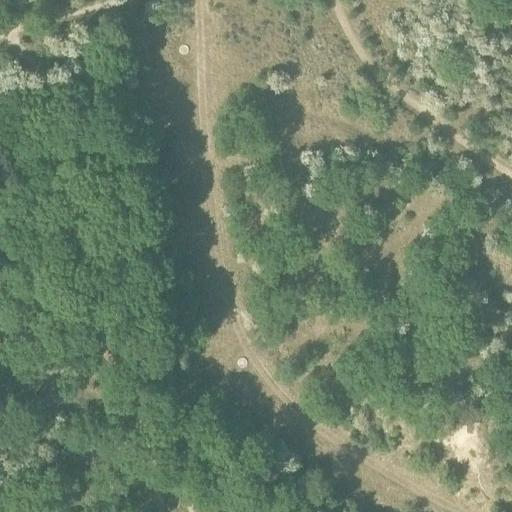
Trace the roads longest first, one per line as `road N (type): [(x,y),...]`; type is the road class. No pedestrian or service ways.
road 1 (track): [(452,511),(327,428),(255,364),(217,252),(197,0)]
road 2 (track): [(0,36),(53,90),(69,142),(63,238),(76,290),(140,428),(160,511)]
road 3 (track): [(511,178),(370,71),(334,0)]
road 4 (track): [(371,511),(331,485),(269,416),(255,364)]
road 5 (track): [(126,0),(0,33)]
